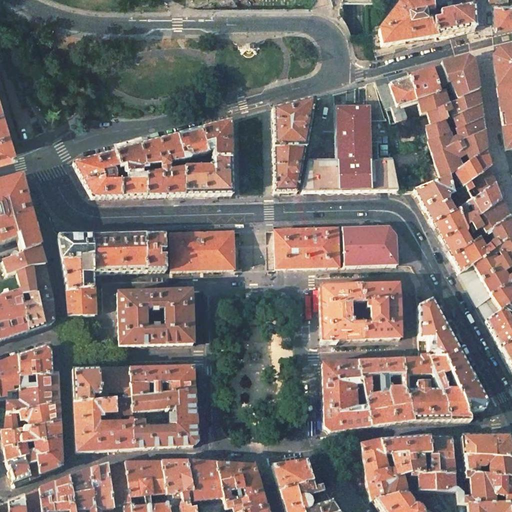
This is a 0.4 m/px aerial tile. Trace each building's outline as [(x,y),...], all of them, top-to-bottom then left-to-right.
[(430,0),(407,0),(401,1),(380,29),(377,33),(380,49),(436,39),(432,23),(432,22),(424,23),(423,15),(432,14),(430,0)] [(430,0),(432,14),(432,17),(437,16),(473,8),(473,0),(430,0)] [(511,2),(491,2),(491,3),(491,27),(496,26),(511,23),(511,2)] [(473,8),(437,16),(437,18),(438,20),(438,21),(432,23),(436,39),(437,42),(474,32),(473,8)] [(493,82),(499,117),(500,129),(502,137),(504,152),(511,149),(511,49),(498,52),(497,52),(495,53),(494,54),(493,56),(493,57),(492,59),(493,82)] [(474,76),(472,67),(470,67),(469,62),(464,63),(463,60),(438,67),(438,68),(445,86),(447,85),(455,103),(476,94),(474,76)] [(438,68),(430,71),(435,90),(445,86),(438,68)] [(42,75),(41,70),(21,79),(23,84),(42,75)] [(416,103),(437,96),(435,90),(430,71),(429,70),(406,76),(414,104),(416,103)] [(26,90),(43,82),(42,75),(23,84),(26,90)] [(406,76),(375,84),(384,111),(385,111),(385,112),(388,111),(401,107),(414,104),(406,76)] [(366,86),(367,109),(380,108),(375,88),(374,84),(370,85),(366,86)] [(416,103),(418,117),(425,115),(432,113),(446,107),(443,101),(450,98),(448,91),(437,96),(416,103)] [(448,113),(450,119),(478,107),(476,94),(455,103),(446,107),(432,113),(425,115),(429,128),(441,123),(445,122),(442,116),(448,113)] [(329,102),(318,104),(312,132),(322,132),(326,111),(333,111),(334,143),(334,141),(337,114),(336,110),(334,110),(334,95),(330,96),(329,102)] [(304,150),(313,101),(270,112),(271,150),(304,150)] [(388,111),(393,125),(405,121),(401,107),(388,111)] [(433,136),(435,141),(480,119),(478,107),(450,119),(445,122),(441,123),(443,129),(436,132),(437,134),(433,136)] [(337,114),(356,194),(387,193),(396,193),(391,163),(368,163),(368,122),(384,121),(380,108),(367,109),(367,110),(336,110),(337,114)] [(0,110),(0,158),(14,155),(7,132),(1,110),(0,110)] [(356,194),(337,114),(334,141),(334,143),(334,164),(329,164),(322,195),(356,194)] [(418,146),(413,118),(405,121),(393,125),(397,151),(415,147),(418,146)] [(482,134),(480,119),(435,141),(431,142),(427,144),(430,155),(441,152),(482,134)] [(200,131),(206,156),(211,154),(211,161),(230,160),(229,123),(200,131)] [(429,130),(425,131),(423,137),(431,142),(429,130)] [(176,138),(183,164),(188,162),(189,162),(190,161),(190,160),(206,156),(200,131),(176,138)] [(430,155),(438,182),(448,178),(452,175),(459,169),(456,162),(464,157),(467,163),(484,151),(482,134),(441,152),(430,155)] [(431,142),(423,137),(419,146),(427,144),(431,142)] [(145,169),(160,167),(167,166),(173,165),(183,164),(176,138),(139,148),(145,169)] [(397,151),(399,163),(417,159),(415,147),(397,151)] [(115,154),(119,170),(124,169),(125,177),(138,175),(138,169),(145,169),(139,148),(115,154)] [(295,196),(304,150),(271,150),(272,196),(284,196),(295,196)] [(458,185),(460,189),(462,188),(488,168),(484,151),(467,163),(459,169),(452,175),(458,185)] [(72,166),(91,201),(121,200),(120,184),(114,184),(115,181),(115,175),(112,172),(119,170),(115,154),(72,166)] [(424,163),(422,157),(417,159),(399,163),(395,164),(396,171),(424,163)] [(209,169),(183,170),(183,171),(184,198),(231,197),(230,160),(211,161),(211,167),(210,167),(209,168),(209,169)] [(329,164),(306,165),(300,195),(322,195),(329,164)] [(161,175),(145,177),(146,199),(184,198),(183,171),(174,173),(168,173),(167,166),(160,167),(161,175)] [(145,177),(161,175),(160,167),(145,169),(145,177)] [(488,168),(462,188),(473,202),(494,185),(488,168)] [(133,200),(146,199),(145,177),(138,177),(138,175),(125,177),(126,184),(120,184),(121,200),(133,200)] [(456,189),(458,185),(452,175),(448,178),(453,195),(456,193),(454,189),(456,189)] [(449,201),(453,195),(448,178),(438,182),(412,193),(430,227),(455,215),(448,204),(449,201)] [(33,231),(25,198),(20,179),(0,184),(0,246),(1,246),(6,244),(15,241),(34,234),(33,230),(33,231)] [(458,213),(464,229),(465,228),(474,221),(500,202),(494,185),(473,202),(458,213)] [(453,195),(458,213),(473,202),(462,188),(460,189),(456,193),(453,195)] [(479,231),(483,236),(507,219),(500,202),(474,221),(465,228),(470,236),(479,231)] [(441,247),(448,260),(475,242),(470,236),(465,228),(464,229),(458,213),(455,215),(430,227),(441,247)] [(488,245),(487,248),(491,253),(511,236),(511,228),(507,219),(483,236),(488,245)] [(341,230),(342,270),(396,267),(395,238),(387,229),(377,229),(341,230)] [(337,231),(273,233),(274,271),(337,270),(337,231)] [(265,233),(266,272),(274,272),(274,271),(273,233),(273,232),(265,233)] [(169,236),(169,274),(196,273),(232,272),(232,273),(241,273),(240,233),(232,234),(169,236)] [(34,234),(15,241),(17,248),(19,256),(38,249),(36,241),(34,234)] [(165,274),(164,236),(144,237),(145,274),(165,274)] [(475,308),(491,297),(509,284),(511,281),(511,236),(491,253),(457,276),(474,306),(475,308)] [(92,276),(145,274),(144,237),(120,238),(91,238),(92,276)] [(56,242),(65,294),(93,290),(92,276),(91,238),(58,239),(56,242)] [(483,250),(477,241),(475,242),(448,260),(455,273),(457,276),(491,253),(487,248),(483,250)] [(17,257),(8,261),(1,264),(7,281),(17,278),(20,292),(21,299),(33,296),(27,272),(43,269),(38,249),(19,256),(17,257)] [(33,296),(43,328),(50,326),(52,324),(52,323),(51,305),(43,269),(27,272),(33,296)] [(491,297),(475,308),(484,324),(505,308),(511,302),(511,281),(509,284),(491,297)] [(367,305),(368,326),(368,342),(398,341),(396,287),(366,288),(367,305)] [(318,290),(319,344),(362,343),(362,326),(348,326),(348,306),(361,305),(360,289),(318,290)] [(67,318),(94,317),(93,290),(65,294),(67,318)] [(0,343),(27,334),(21,299),(20,292),(7,296),(7,295),(4,296),(5,297),(0,298),(0,343)] [(190,293),(116,295),(117,349),(191,347),(190,293)] [(43,328),(33,296),(21,299),(27,334),(39,330),(43,328)] [(457,353),(430,302),(416,309),(418,341),(425,341),(426,360),(445,360),(457,353)] [(511,332),(511,331),(511,329),(511,319),(511,317),(508,313),(505,308),(484,324),(492,340),(498,350),(511,340),(511,332)] [(511,340),(498,350),(511,376),(511,340)] [(418,359),(426,360),(425,341),(418,341),(418,359)] [(44,349),(17,358),(18,372),(18,380),(24,379),(34,378),(51,376),(50,354),(44,349)] [(472,379),(457,353),(445,360),(449,372),(452,377),(457,390),(466,415),(467,415),(482,413),(486,405),(472,379)] [(0,408),(5,408),(5,404),(18,404),(18,383),(18,380),(18,372),(17,358),(0,364),(0,408)] [(418,359),(401,359),(402,363),(403,393),(412,423),(448,423),(440,392),(434,379),(426,360),(418,359)] [(440,376),(449,372),(445,360),(426,360),(434,379),(440,392),(448,423),(470,423),(467,415),(466,415),(457,390),(447,391),(442,381),(440,376)] [(364,404),(365,409),(369,429),(390,426),(412,423),(403,393),(402,363),(356,364),(361,387),(362,394),(363,398),(364,404)] [(321,399),(355,398),(355,394),(354,388),(361,387),(356,364),(320,366),(321,399)] [(164,386),(165,396),(193,393),(192,369),(128,371),(130,399),(146,398),(146,387),(151,387),(152,397),(159,396),(159,386),(164,386)] [(111,372),(96,372),(99,397),(99,403),(106,402),(105,396),(111,395),(123,394),(123,400),(130,399),(128,371),(111,372)] [(91,397),(99,397),(96,372),(82,372),(71,373),(72,405),(92,403),(91,397)] [(18,414),(58,405),(56,376),(51,376),(34,378),(35,391),(24,391),(24,379),(18,380),(18,383),(18,404),(5,404),(5,408),(5,415),(15,414),(18,414)] [(452,377),(442,381),(447,391),(457,390),(452,377)] [(143,424),(131,424),(132,452),(162,450),(192,448),(195,444),(194,415),(193,393),(165,396),(159,396),(152,397),(146,398),(130,399),(131,415),(143,414),(164,412),(164,413),(167,413),(167,412),(171,411),(171,420),(170,420),(170,423),(168,423),(168,427),(171,427),(144,429),(143,424)] [(362,394),(355,394),(355,398),(355,404),(364,404),(363,398),(362,394)] [(328,434),(369,429),(365,409),(355,410),(355,404),(355,398),(321,399),(322,430),(328,434)] [(116,417),(131,417),(131,415),(130,399),(123,400),(111,401),(106,402),(99,403),(92,403),(72,405),(74,454),(76,455),(132,452),(131,424),(131,422),(127,422),(127,425),(97,426),(97,419),(102,418),(102,416),(116,415),(116,417)] [(58,423),(58,405),(18,414),(15,414),(15,419),(19,419),(20,422),(24,422),(27,423),(28,429),(38,428),(58,423)] [(15,414),(5,415),(3,431),(17,430),(15,419),(15,414)] [(143,424),(143,414),(131,415),(131,417),(131,422),(131,424),(143,424)] [(3,431),(0,431),(3,450),(23,446),(32,444),(59,439),(58,423),(38,428),(28,429),(17,430),(3,431)] [(461,457),(511,460),(511,458),(509,449),(506,438),(483,439),(459,439),(461,457)] [(61,468),(59,439),(32,444),(33,452),(26,454),(23,446),(3,450),(5,465),(22,460),(29,482),(39,478),(38,477),(60,468),(61,468)] [(421,456),(429,456),(427,440),(386,443),(379,444),(379,442),(358,447),(369,504),(372,502),(404,493),(399,476),(409,473),(408,473),(423,474),(421,456)] [(429,456),(430,474),(452,476),(452,475),(449,440),(439,440),(427,440),(429,456)] [(511,460),(461,457),(463,474),(476,476),(477,469),(481,470),(482,470),(483,469),(484,469),(484,468),(484,466),(486,467),(486,474),(486,477),(511,480),(511,460)] [(13,485),(14,489),(29,482),(22,460),(5,465),(8,472),(6,473),(11,485),(13,485)] [(278,493),(311,483),(307,470),(305,464),(305,462),(270,468),(273,478),(274,481),(278,493)] [(129,504),(129,511),(168,511),(160,464),(123,464),(124,468),(129,504)] [(186,464),(160,464),(168,511),(194,511),(194,509),(189,510),(185,494),(191,493),(186,464)] [(187,464),(186,464),(191,493),(193,503),(195,503),(197,503),(221,499),(215,466),(215,465),(191,464),(187,464)] [(112,511),(107,469),(107,466),(89,471),(93,511),(112,511)] [(260,495),(253,469),(252,468),(215,466),(221,499),(222,506),(260,495)] [(129,504),(124,468),(107,469),(112,511),(122,511),(123,511),(122,509),(122,508),(122,506),(122,505),(129,504)] [(93,511),(89,471),(76,476),(67,479),(70,495),(72,511),(93,511)] [(453,480),(452,476),(430,474),(423,474),(408,473),(409,473),(409,491),(453,494),(453,480)] [(460,496),(454,496),(455,506),(505,507),(507,511),(511,511),(511,480),(486,477),(482,476),(479,476),(476,476),(463,474),(464,475),(464,479),(464,480),(469,481),(468,501),(459,501),(458,499),(460,499),(460,496)] [(72,511),(70,495),(67,479),(54,485),(55,511),(72,511)] [(278,493),(283,511),(336,511),(330,503),(315,508),(306,511),(307,509),(307,507),(307,505),(307,504),(306,502),(305,501),(303,499),(312,496),(323,493),(320,488),(313,490),(311,483),(278,493)] [(48,508),(47,511),(55,511),(54,485),(50,486),(52,508),(48,508)] [(38,491),(39,511),(47,511),(48,508),(52,508),(50,486),(38,491)] [(39,511),(38,491),(22,498),(23,511),(39,511)] [(423,511),(409,491),(404,493),(372,502),(378,511),(423,511)] [(453,494),(409,491),(423,511),(455,511),(455,506),(454,496),(454,494),(453,494)] [(312,496),(315,508),(330,503),(323,493),(312,496)] [(252,511),(264,508),(260,495),(222,506),(223,511),(231,509),(232,511),(252,511)] [(23,511),(22,498),(6,505),(6,511),(23,511)] [(221,499),(197,503),(198,511),(223,511),(222,506),(221,499)]
